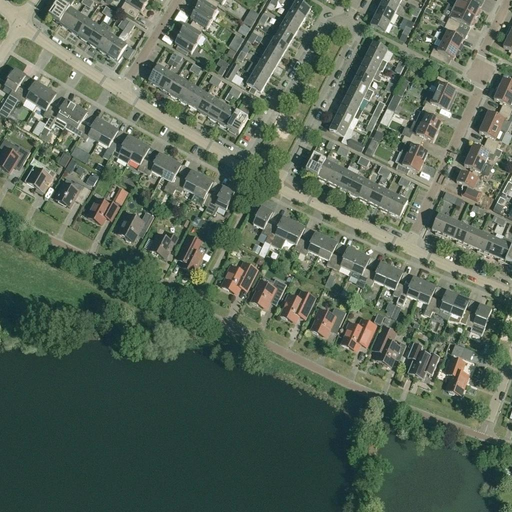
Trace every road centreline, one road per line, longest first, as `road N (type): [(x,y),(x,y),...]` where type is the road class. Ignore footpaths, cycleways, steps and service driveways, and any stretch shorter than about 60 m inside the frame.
road 1 (residential): [(483,436),(330,376),(0,215)]
road 2 (residential): [(407,248),(509,0)]
road 3 (residential): [(242,169),(327,25),(346,18)]
road 4 (residential): [(276,187),(351,37),(346,18)]
road 5 (residential): [(407,248),(276,187)]
road 6 (residential): [(242,169),(121,91)]
road 7 (residential): [(121,91),(19,22)]
